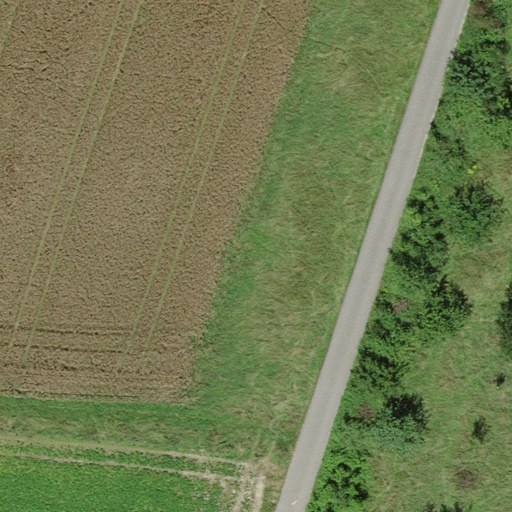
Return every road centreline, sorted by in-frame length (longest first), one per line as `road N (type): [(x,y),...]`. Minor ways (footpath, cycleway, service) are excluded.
road 1 (track): [(456,0),(289,511)]
road 2 (track): [(0,419),(307,456)]
